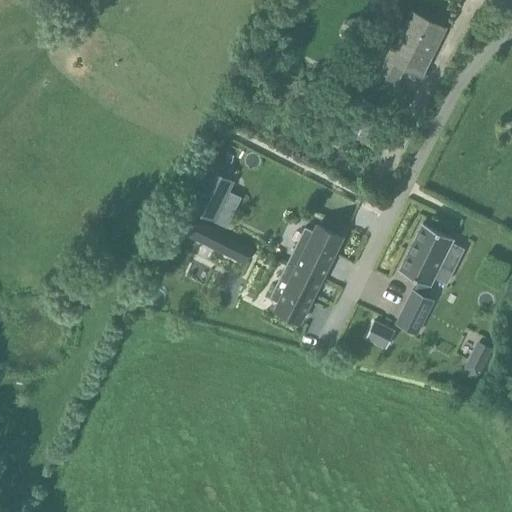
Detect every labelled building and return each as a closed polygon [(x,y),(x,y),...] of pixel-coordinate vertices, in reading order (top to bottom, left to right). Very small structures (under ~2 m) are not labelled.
[(422,76),(446,28),(414,12),(396,49),(389,46),(377,72),(395,81),(402,66),(422,76)] [(377,120),(384,106),(365,97),(358,111),(377,120)] [(221,169),(233,149),(225,144),(212,163),(221,169)] [(209,169),(189,208),(214,221),(234,181),(209,169)] [(237,236),(284,260),(302,228),(306,230),(316,211),(275,190),(266,206),(256,201),(237,236)] [(423,334),(442,293),(434,288),(439,280),(441,281),(461,237),(425,218),(404,263),(426,274),(421,283),(416,280),(399,321),(423,334)] [(205,224),(196,240),(223,253),(231,237),(205,224)] [(284,260),(237,236),(219,273),(229,279),(221,293),(261,314),(271,293),(268,292),(284,260)] [(280,332),(304,343),(346,254),(313,239),(277,317),(285,321),(280,332)] [(378,322),(369,338),(386,347),(394,331),(378,322)] [(477,345),(463,373),(477,380),(491,352),(477,345)]
